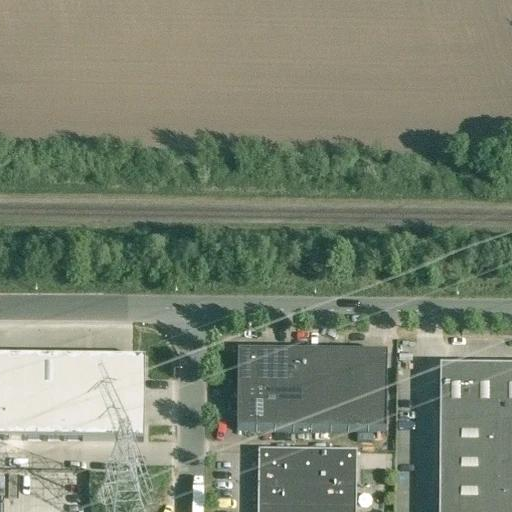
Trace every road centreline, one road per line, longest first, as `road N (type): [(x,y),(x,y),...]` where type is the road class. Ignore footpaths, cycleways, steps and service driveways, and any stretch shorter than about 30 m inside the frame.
road 1 (unclassified): [(511,314),(196,314)]
road 2 (unclassified): [(196,314),(192,511)]
road 3 (unclassified): [(196,314),(0,312)]
